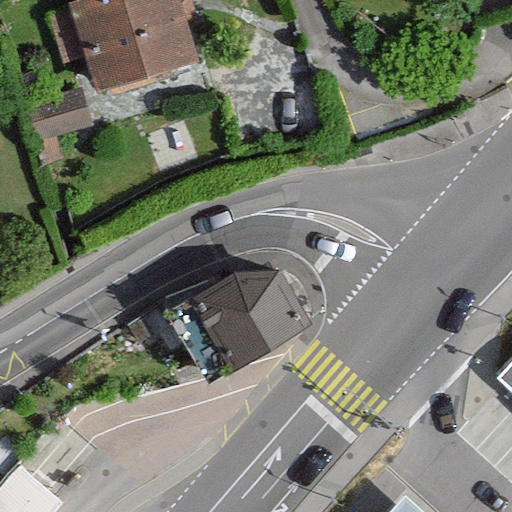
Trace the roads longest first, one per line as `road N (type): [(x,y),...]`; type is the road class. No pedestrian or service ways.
road 1 (tertiary): [(0,350),(215,224),(288,211),(360,231),(432,276)]
road 2 (primary): [(224,511),(432,276)]
